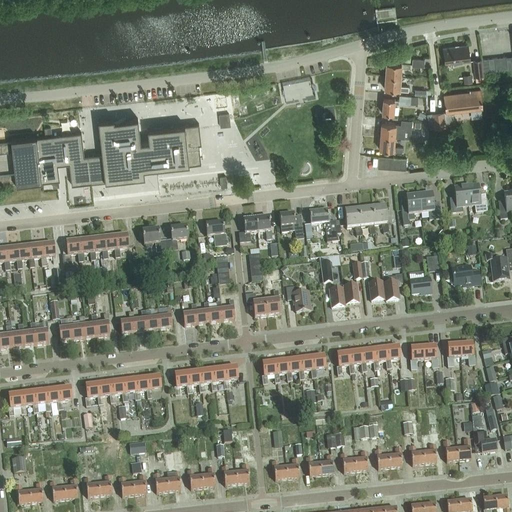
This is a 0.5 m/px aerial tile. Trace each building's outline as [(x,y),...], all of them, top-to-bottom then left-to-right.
[(467,45),(443,49),(445,64),(470,61),(467,45)] [(484,72),(511,69),(511,56),(482,60),(484,72)] [(481,60),(472,61),(474,77),(483,76),(481,60)] [(385,76),(401,77),(401,68),(410,68),(410,64),(401,63),(401,64),(386,63),(385,76)] [(463,76),(464,84),(472,83),(471,75),(463,76)] [(400,86),(401,77),(385,76),(384,89),(400,90),(400,91),(408,91),(409,87),(400,86)] [(445,112),(432,114),(434,129),(445,128),(444,123),(449,123),(452,119),(451,113),(483,109),(480,90),(469,91),(469,93),(443,95),(445,112)] [(298,105),(246,108),(248,133),(244,134),(244,148),(313,144),(313,137),(321,136),(318,92),(297,94),(298,105)] [(393,115),(394,104),(417,106),(418,97),(399,95),(398,101),(383,99),(382,114),(393,115)] [(426,115),(419,112),(416,118),(424,121),(426,115)] [(229,113),(219,115),(220,127),(230,126),(229,113)] [(38,137),(11,140),(11,142),(13,160),(14,166),(14,167),(16,184),(16,185),(20,185),(24,185),(33,184),(42,183),(51,182),(52,188),(59,187),(58,181),(59,181),(57,164),(68,162),(71,180),(71,185),(91,183),(103,182),(146,177),(145,169),(157,167),(175,165),(201,163),(199,143),(200,143),(198,123),(184,124),(184,123),(147,127),(148,140),(140,141),(137,116),(127,117),(113,119),(113,117),(97,119),(101,153),(83,155),(81,134),(80,132),(52,135),(51,129),(51,127),(44,128),(44,136),(38,137)] [(380,137),(404,139),(405,130),(411,130),(412,125),(412,121),(401,120),(400,125),(381,124),(380,137)] [(394,138),(404,139),(380,137),(379,150),(393,151),(393,152),(402,153),(403,148),(394,147),(394,138)] [(487,214),(485,196),(479,197),(478,186),(466,188),(468,208),(474,208),(475,215),(487,214)] [(462,209),(468,208),(466,188),(454,189),(455,200),(449,200),(451,215),(462,214),(462,209)] [(500,222),(507,221),(506,215),(511,214),(511,192),(507,193),(507,195),(503,195),(504,203),(498,204),(500,222)] [(441,221),(438,204),(433,204),(431,196),(419,197),(421,215),(428,215),(429,222),(441,221)] [(414,216),(421,215),(419,197),(406,199),(407,207),(401,208),(403,228),(409,227),(409,222),(414,221),(414,216)] [(385,208),(371,209),(374,228),(382,227),(383,235),(388,235),(385,208)] [(371,209),(358,211),(360,230),(369,229),(370,237),(375,236),(374,228),(371,209)] [(358,211),(344,212),(346,231),(356,230),(356,238),(361,238),(360,230),(358,211)] [(324,226),(326,245),(338,243),(337,236),(341,236),(340,228),(336,228),(335,223),(329,223),(328,212),(308,214),(310,227),(324,226)] [(294,221),(293,216),(279,218),(281,235),(294,233),(296,245),(304,244),(301,220),(294,221)] [(266,243),(272,242),(271,233),(270,233),(269,219),(256,221),(257,235),(265,234),(266,243)] [(249,236),(257,235),(256,221),(243,222),(244,235),(238,236),(239,246),(250,244),(249,236)] [(455,221),(448,222),(449,229),(456,228),(455,221)] [(227,248),(225,236),(224,236),(223,224),(205,226),(206,239),(213,238),(214,250),(227,248)] [(171,242),(165,243),(167,257),(171,256),(171,254),(178,253),(176,242),(187,241),(186,228),(170,230),(171,242)] [(158,231),(142,233),(144,247),(155,246),(157,268),(168,266),(167,257),(165,243),(159,243),(158,231)] [(442,232),(438,237),(444,242),(448,237),(442,232)] [(116,252),(114,252),(115,261),(120,260),(119,252),(129,251),(127,237),(114,239),(116,252)] [(104,254),(102,254),(103,262),(108,262),(107,253),(114,252),(116,252),(114,239),(102,240),(104,254)] [(91,255),(90,255),(90,264),(103,262),(102,254),(104,254),(102,240),(90,242),(91,255)] [(83,256),(90,255),(91,255),(90,242),(78,243),(79,256),(77,256),(78,265),(84,264),(83,256)] [(70,257),(77,256),(79,256),(78,243),(65,244),(67,257),(62,258),(63,269),(71,268),(70,257)] [(42,260),(40,261),(41,269),(47,268),(46,260),(56,259),(54,245),(41,247),(42,260)] [(30,262),(28,262),(29,271),(34,270),(33,261),(40,261),(42,260),(41,247),(29,248),(30,262)] [(475,247),(467,248),(468,257),(477,257),(475,247)] [(18,263),(16,263),(17,272),(22,271),(21,263),(28,262),(30,262),(29,248),(16,250),(18,263)] [(307,248),(299,249),(300,258),(308,258),(307,248)] [(6,265),(4,265),(5,273),(10,273),(9,264),(16,263),(18,263),(16,250),(4,251),(6,265)] [(490,263),(492,284),(509,282),(507,264),(511,263),(511,255),(511,251),(505,252),(506,260),(495,261),(494,256),(485,257),(486,263),(490,263)] [(209,256),(203,257),(204,270),(210,269),(210,265),(213,264),(213,258),(209,258),(209,256)] [(437,258),(425,259),(427,274),(439,273),(437,258)] [(136,262),(129,263),(131,275),(137,274),(136,262)] [(360,265),(362,281),(368,280),(367,264),(360,265)] [(360,265),(352,266),(354,282),(362,281),(360,265)] [(323,287),(333,285),(331,266),(321,267),(323,287)] [(471,287),(471,288),(480,287),(478,273),(470,274),(470,268),(451,270),(454,289),(471,287)] [(73,282),(72,273),(65,273),(66,283),(73,282)] [(20,275),(13,276),(15,288),(22,287),(20,275)] [(397,289),(403,288),(401,276),(395,277),(396,284),(383,285),(385,302),(386,304),(399,302),(397,289)] [(424,296),(424,297),(431,297),(429,280),(409,282),(411,297),(424,296)] [(385,302),(383,285),(382,286),(382,284),(368,285),(371,304),(385,302)] [(343,290),(345,307),(359,305),(356,286),(343,288),(343,290)] [(287,303),(293,302),(295,315),(311,313),(308,294),(298,295),(297,289),(285,290),(287,303)] [(344,307),(345,307),(343,290),(329,292),(331,311),(344,309),(344,307)] [(274,302),(265,303),(267,318),(280,317),(278,302),(279,302),(278,293),(273,293),(274,302)] [(255,296),(245,297),(246,306),(252,305),(254,320),(267,318),(265,303),(256,304),(255,296)] [(222,311),(220,312),(222,324),(234,322),(233,310),(234,310),(233,302),(228,303),(229,310),(222,311)] [(209,313),(208,313),(209,326),(222,324),(220,312),(222,311),(221,303),(216,304),(217,312),(209,313)] [(57,304),(50,305),(52,324),(59,323),(57,304)] [(197,315),(195,315),(197,327),(209,326),(208,313),(209,313),(208,305),(203,306),(204,314),(197,315)] [(192,315),(182,316),(184,329),(197,327),(195,315),(197,315),(196,307),(191,307),(192,315)] [(159,319),(158,319),(159,332),(172,330),(170,318),(171,318),(170,310),(166,310),(167,318),(159,319)] [(146,321),(145,321),(147,333),(159,332),(158,319),(159,319),(159,317),(161,317),(160,312),(158,312),(158,311),(153,312),(154,320),(146,321)] [(134,322),(133,323),(134,335),(147,333),(145,321),(146,321),(145,313),(141,313),(142,321),(134,322)] [(133,323),(134,322),(133,314),(128,315),(129,323),(120,324),(121,337),(134,335),(133,323)] [(97,326),(95,326),(97,339),(109,338),(108,325),(109,325),(108,316),(103,317),(104,325),(97,326)] [(85,327),(83,328),(85,341),(97,339),(95,326),(97,326),(96,318),(91,318),(92,327),(85,327)] [(73,329),(71,329),(73,343),(85,341),(83,328),(85,327),(84,319),(79,320),(80,328),(73,329)] [(68,330),(58,331),(60,344),(73,343),(71,329),(73,329),(72,321),(67,321),(60,322),(61,327),(67,327),(68,330)] [(36,334),(34,334),(36,347),(48,346),(47,333),(48,333),(47,324),(42,324),(43,333),(36,334)] [(24,335),(22,335),(24,349),(36,347),(34,334),(36,334),(35,325),(30,326),(31,334),(24,335)] [(12,337),(10,337),(12,350),(24,349),(22,335),(24,335),(23,327),(19,327),(18,327),(19,336),(12,337)] [(10,337),(12,337),(11,328),(5,329),(6,337),(0,338),(0,351),(12,350),(10,337)] [(511,359),(511,338),(501,342),(505,356),(511,355),(511,359)] [(459,346),(447,347),(448,360),(447,360),(448,370),(453,369),(453,360),(460,360),(459,346)] [(472,346),(459,346),(460,360),(468,359),(469,368),(474,368),(474,358),(473,358),(472,346)] [(435,348),(422,349),(423,363),(431,362),(432,371),(437,371),(437,361),(436,361),(435,348)] [(387,363),(385,363),(386,372),(391,371),(390,363),(400,362),(398,349),(385,350),(387,363)] [(411,363),(410,363),(410,373),(416,372),(416,363),(423,363),(422,349),(410,350),(411,363)] [(375,365),(373,365),(374,373),(379,373),(378,364),(385,363),(387,363),(385,350),(373,352),(375,365)] [(363,366),(361,367),(362,375),(367,374),(366,366),(373,365),(375,365),(373,352),(361,353),(363,366)] [(350,368),(348,368),(349,377),(354,376),(353,367),(361,367),(363,366),(361,353),(349,355),(350,368)] [(489,353),(482,355),(484,362),(491,360),(489,353)] [(338,369),(336,369),(337,378),(342,377),(341,369),(348,368),(350,368),(349,355),(336,356),(338,369)] [(312,373),(310,373),(312,381),(317,381),(316,372),(325,371),(324,358),(311,360),(312,373)] [(300,374),(298,374),(299,383),(304,382),(303,374),(310,373),(312,373),(311,360),(299,361),(300,374)] [(288,376),(286,376),(287,384),(292,384),(291,375),(298,374),(300,374),(299,361),(286,362),(288,376)] [(276,377),(274,377),(275,386),(280,385),(279,377),(286,376),(288,376),(286,362),(274,364),(276,377)] [(263,378),(261,379),(262,388),(267,387),(266,378),(274,377),(276,377),(274,364),(262,365),(263,378)] [(225,383),(223,384),(224,392),(229,392),(228,383),(238,382),(237,369),(223,371),(225,383)] [(492,369),(485,371),(487,378),(494,376),(492,369)] [(212,394),(208,394),(209,404),(216,403),(214,394),(217,393),(216,385),(223,384),(225,383),(223,371),(211,372),(213,385),(211,385),(212,394)] [(211,385),(213,385),(211,372),(199,374),(200,387),(198,387),(199,396),(195,397),(196,406),(202,405),(202,406),(203,405),(202,395),(204,395),(203,386),(211,385)] [(188,388),(186,388),(187,397),(190,397),(190,401),(192,401),(192,396),(191,388),(198,387),(200,387),(199,374),(186,375),(188,388)] [(176,390),(174,390),(175,398),(180,398),(179,389),(186,388),(188,388),(186,375),(174,377),(176,390)] [(487,378),(489,384),(496,383),(494,376),(487,378)] [(148,393),(146,393),(147,402),(152,401),(151,393),(161,392),(159,378),(146,380),(148,393)] [(136,395),(134,395),(135,403),(136,403),(140,403),(139,394),(146,393),(148,393),(146,380),(134,381),(136,395)] [(123,396),(121,397),(122,405),(128,404),(127,396),(134,395),(136,395),(134,381),(122,383),(123,396)] [(111,398),(109,398),(110,407),(115,406),(114,398),(121,397),(123,396),(122,383),(109,385),(111,398)] [(497,384),(486,387),(489,398),(500,395),(497,384)] [(99,400),(97,400),(98,408),(103,407),(102,399),(109,398),(111,398),(109,385),(97,386),(99,400)] [(87,401),(85,401),(86,410),(91,409),(90,401),(97,400),(99,400),(97,386),(85,388),(87,401)] [(59,404),(57,405),(58,413),(62,412),(61,404),(72,403),(70,390),(57,391),(59,404)] [(50,406),(57,405),(59,404),(57,391),(45,393),(46,406),(45,406),(46,414),(48,414),(51,414),(50,406)] [(34,407),(32,408),(33,416),(36,416),(37,425),(40,424),(39,415),(38,415),(37,407),(45,406),(46,406),(45,393),(33,394),(34,407)] [(22,409),(20,409),(21,418),(26,417),(25,409),(32,408),(34,407),(33,394),(20,396),(22,409)] [(10,410),(8,410),(9,419),(14,418),(13,410),(20,409),(22,409),(20,396),(8,397),(10,410)] [(316,412),(315,397),(307,398),(307,407),(310,406),(310,408),(309,408),(310,412),(316,412)] [(380,404),(379,404),(380,412),(392,411),(391,403),(380,404)] [(202,405),(196,406),(195,406),(197,419),(203,418),(202,406),(202,405)] [(477,405),(471,406),(473,415),(479,414),(477,405)] [(491,410),(485,411),(486,416),(487,420),(493,418),(494,418),(492,409),(491,410)] [(89,416),(82,417),(84,431),(91,430),(89,416)] [(493,418),(487,420),(490,433),(496,432),(497,431),(494,418),(493,418)] [(369,429),(368,429),(369,441),(378,440),(377,428),(376,424),(368,425),(369,429)] [(411,424),(403,425),(404,437),(412,436),(411,424)] [(472,433),(472,431),(471,424),(463,425),(464,434),(472,433)] [(366,429),(358,430),(359,442),(368,441),(366,429)] [(472,431),(472,433),(474,448),(480,447),(481,456),(496,454),(495,443),(484,444),(483,434),(477,435),(476,431),(472,431)] [(223,444),(232,443),(231,432),(222,432),(223,444)] [(240,435),(243,453),(250,452),(247,434),(240,435)] [(281,434),(272,435),(274,451),(282,450),(281,434)] [(334,437),(334,438),(335,450),(344,449),(343,436),(334,437)] [(327,451),(335,450),(334,438),(326,439),(327,451)] [(504,452),(511,451),(509,439),(502,440),(504,452)] [(21,440),(6,441),(7,449),(21,448),(21,440)] [(457,451),(458,463),(470,462),(469,450),(470,450),(469,440),(464,441),(465,450),(457,451)] [(458,463),(457,451),(449,452),(448,443),(443,443),(444,454),(445,453),(446,465),(458,463)] [(137,445),(129,446),(130,457),(138,456),(137,445)] [(430,454),(423,455),(424,467),(436,466),(435,454),(436,454),(435,446),(429,447),(430,454)] [(414,449),(409,449),(410,457),(411,457),(412,468),(424,467),(423,455),(415,456),(414,449)] [(396,458),(388,459),(389,471),(402,469),(401,458),(401,450),(395,451),(396,458)] [(380,452),(375,453),(376,461),(378,472),(389,471),(388,459),(381,460),(380,452)] [(181,453),(172,454),(173,465),(182,465),(181,453)] [(361,462),(354,462),(355,474),(368,473),(366,462),(367,462),(366,454),(361,454),(361,462)] [(346,456),(341,457),(341,464),(342,464),(343,476),(355,474),(354,462),(347,463),(346,456)] [(320,466),(321,478),(333,477),(332,465),(333,465),(332,457),(326,458),(327,465),(320,466)] [(12,461),(14,475),(26,473),(24,459),(12,461)] [(320,466),(313,467),(312,460),(306,460),(307,468),(308,468),(309,479),(321,478),(320,466)] [(293,469),(285,470),(287,482),(299,480),(298,469),(299,469),(298,461),(292,462),(293,469)] [(278,463),(272,464),(273,472),(273,471),(274,483),(287,482),(285,470),(278,471),(278,463)] [(64,466),(55,467),(57,478),(66,476),(64,466)] [(243,474),(236,475),(237,487),(249,486),(248,474),(249,474),(248,466),(242,467),(243,474)] [(227,469),(222,469),(223,477),(224,488),(237,487),(236,475),(228,476),(227,469)] [(209,478),(201,479),(203,491),(215,489),(213,478),(214,478),(213,470),(208,471),(209,478)] [(193,472),(187,473),(188,481),(189,481),(190,492),(203,491),(201,479),(194,479),(193,472)] [(174,482),(167,482),(168,494),(180,493),(179,482),(180,482),(179,474),(174,474),(174,482)] [(159,476),(153,477),(154,484),(155,484),(156,496),(168,494),(167,482),(160,483),(159,476)] [(105,486),(98,487),(99,499),(111,497),(110,486),(111,486),(110,478),(104,479),(105,486)] [(140,486),(132,486),(134,498),(146,497),(145,485),(146,485),(145,478),(139,478),(140,486)] [(90,480),(84,481),(85,488),(86,488),(87,500),(99,499),(98,487),(91,488),(90,480)] [(124,480),(119,480),(120,488),(121,499),(134,498),(132,486),(125,487),(124,480)] [(71,490),(64,491),(65,503),(77,501),(76,490),(77,490),(76,482),(70,482),(71,490)] [(55,484),(50,485),(51,492),(52,492),(53,504),(65,503),(64,491),(56,491),(55,484)] [(37,494),(29,494),(31,506),(43,505),(42,493),(43,493),(42,486),(36,486),(37,494)] [(21,488),(16,488),(17,496),(18,507),(31,506),(29,494),(22,495),(21,488)] [(495,508),(496,511),(502,511),(509,511),(509,510),(508,510),(507,499),(494,500),(495,508)] [(494,511),(496,511),(495,508),(494,500),(482,501),(483,511),(494,511)] [(471,511),(470,503),(458,504),(459,511),(471,511)]
